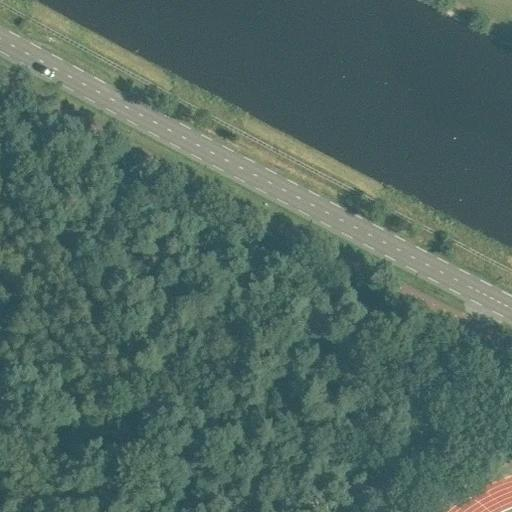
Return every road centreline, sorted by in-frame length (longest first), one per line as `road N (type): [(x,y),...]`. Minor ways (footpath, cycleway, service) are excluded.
road 1 (tertiary): [(490,299),(0,42)]
road 2 (unclassified): [(365,511),(490,299)]
